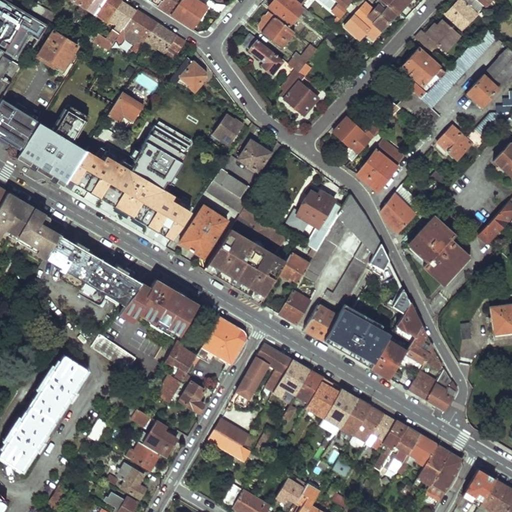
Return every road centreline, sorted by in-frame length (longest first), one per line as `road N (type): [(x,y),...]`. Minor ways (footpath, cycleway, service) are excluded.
road 1 (secondary): [(0,169),(264,324)]
road 2 (residential): [(425,316),(477,261),(469,227),(477,168),(511,135)]
road 3 (secondary): [(264,324),(444,430)]
road 4 (residential): [(303,146),(435,0)]
road 5 (residential): [(170,484),(264,324)]
road 6 (residential): [(303,146),(253,109),(209,47)]
road 7 (residential): [(25,490),(98,376)]
road 8 (residential): [(371,210),(453,109)]
road 9 (residential): [(444,430),(461,384),(425,316)]
